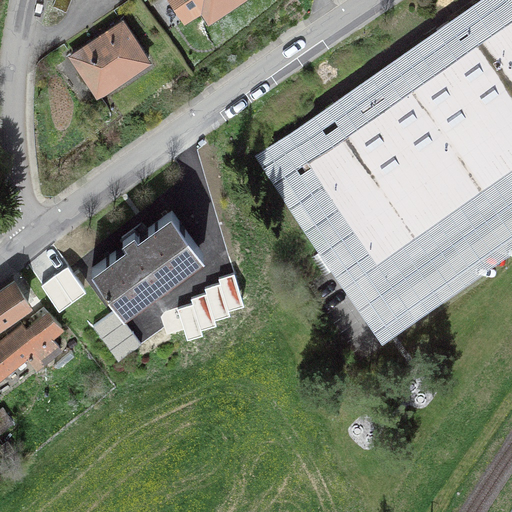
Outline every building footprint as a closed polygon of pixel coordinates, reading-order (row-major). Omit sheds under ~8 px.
[(172,0),(185,19),(202,8),(206,14),(227,0),(229,0),(231,3),(236,0),(172,0)] [(382,335),(511,243),(511,0),(475,0),(255,155),(382,335)] [(122,21),(71,55),(93,88),(116,73),(120,78),(148,60),(122,21)] [(121,236),(126,243),(91,267),(120,306),(200,247),(172,209),(137,234),(133,228),(121,236)] [(0,289),(0,320),(28,302),(14,280),(0,289)] [(50,335),(61,325),(43,306),(32,317),(32,325),(26,328),(19,319),(6,329),(9,334),(0,341),(0,375),(26,354),(36,367),(60,347),(50,335)] [(118,360),(141,343),(116,308),(93,325),(118,360)]
